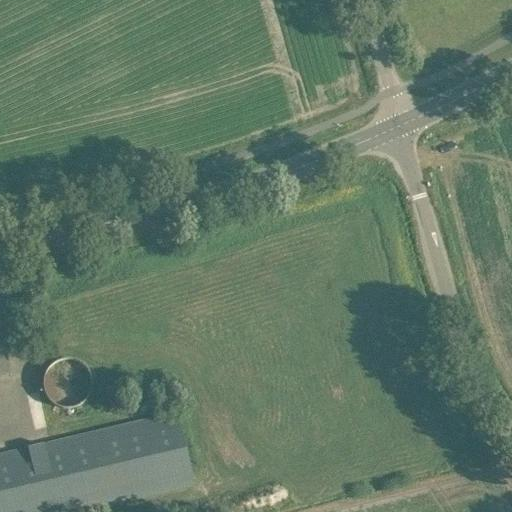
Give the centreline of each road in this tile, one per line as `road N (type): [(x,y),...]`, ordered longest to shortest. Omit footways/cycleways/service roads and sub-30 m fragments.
road 1 (tertiary): [(0,249),(233,188),(395,125)]
road 2 (unclassified): [(511,442),(439,288),(395,125)]
road 3 (tertiary): [(395,125),(511,65)]
road 4 (unclassified): [(395,125),(364,0)]
